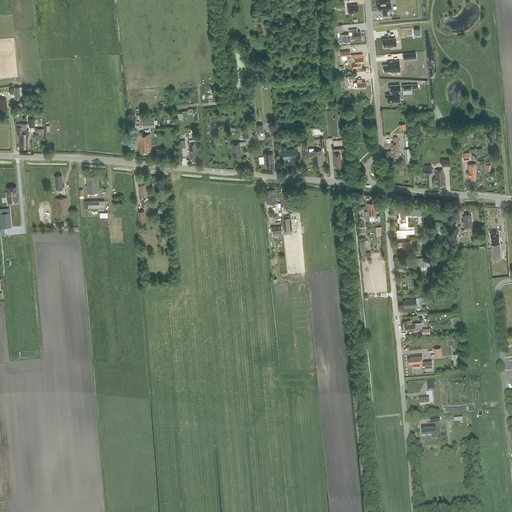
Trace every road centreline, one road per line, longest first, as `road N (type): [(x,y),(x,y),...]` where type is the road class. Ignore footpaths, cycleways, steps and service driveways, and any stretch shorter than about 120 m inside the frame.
road 1 (residential): [(366,185),(0,156)]
road 2 (unclassified): [(413,511),(384,187)]
road 3 (residential): [(366,185),(365,165),(380,147),(367,0)]
road 4 (residential): [(511,199),(384,187)]
